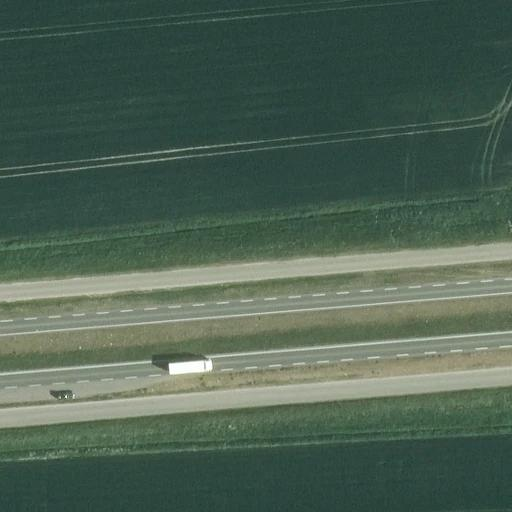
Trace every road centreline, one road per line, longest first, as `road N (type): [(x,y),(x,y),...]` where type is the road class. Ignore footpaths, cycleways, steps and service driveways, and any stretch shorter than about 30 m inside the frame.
road 1 (primary): [(511,285),(0,329)]
road 2 (primary): [(0,383),(511,339)]
road 3 (unclassified): [(0,421),(511,378)]
road 4 (unclassified): [(0,296),(511,255)]
